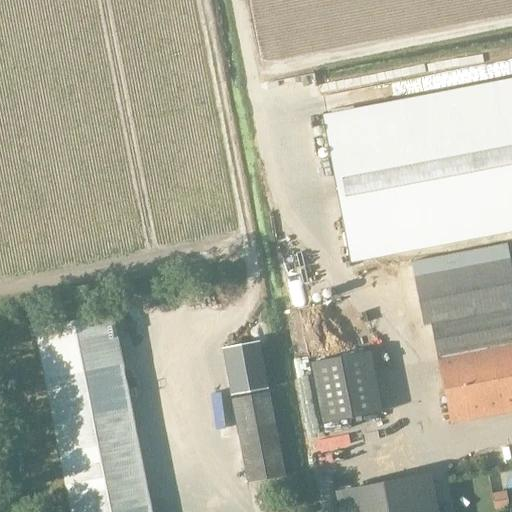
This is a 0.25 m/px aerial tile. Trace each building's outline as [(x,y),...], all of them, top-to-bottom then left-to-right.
[(511,84),(320,123),(348,260),(511,227),(511,84)] [(451,423),(511,411),(511,272),(509,259),(414,278),(424,325),(432,324),(451,423)] [(37,327),(72,511),(147,511),(109,313),(37,327)] [(222,348),(231,396),(268,389),(258,341),(222,348)] [(311,363),(323,424),(381,413),(369,352),(311,363)] [(248,483),(284,477),(268,392),(232,399),(248,483)] [(337,495),(339,511),(438,511),(432,477),(337,495)] [(506,511),(504,496),(489,499),(490,511),(506,511)]
